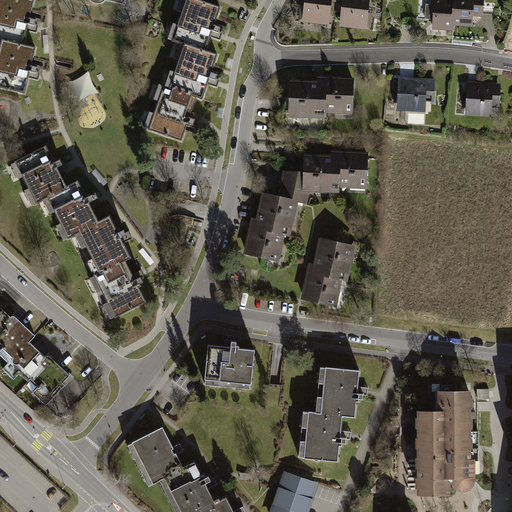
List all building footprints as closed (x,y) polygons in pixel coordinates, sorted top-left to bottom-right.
[(29,1),(26,0),(0,0),(0,28),(22,34),(29,1)] [(78,0),(134,11),(140,0),(78,0)] [(216,8),(194,0),(180,0),(168,37),(179,42),(202,49),(216,8)] [(296,0),(294,22),(327,25),(330,0),(296,0)] [(341,0),(340,25),(367,27),(368,0),(341,0)] [(428,0),(427,30),(450,30),(451,25),(451,0),(428,0)] [(481,0),(451,0),(451,25),(472,27),(472,16),(481,16),(481,0)] [(29,48),(0,40),(0,76),(21,82),(29,48)] [(202,49),(179,42),(169,72),(203,84),(214,53),(202,49)] [(73,81),(68,83),(73,87),(77,93),(80,101),(83,98),(91,95),(96,94),(100,93),(98,91),(93,84),(91,79),(90,74),(89,70),(84,75),(78,79),(73,81)] [(203,84),(169,72),(149,129),(178,138),(192,97),(198,99),(203,84)] [(437,79),(398,77),(396,110),(435,113),(437,79)] [(352,81),(284,80),(284,119),(323,120),(323,113),(351,113),(352,81)] [(504,85),(464,82),(462,115),(502,118),(504,85)] [(336,188),(366,189),(367,152),(329,151),(329,155),(327,170),(338,171),(336,188)] [(327,170),(329,155),(302,153),(300,171),(280,169),(275,194),(297,199),(296,203),(305,203),(308,190),(336,192),(336,188),(338,171),(327,170)] [(52,158),(21,172),(40,212),(70,198),(52,158)] [(297,199),(275,194),(260,192),(254,219),(249,218),(248,222),(241,254),(278,261),(283,235),(288,236),(296,203),(297,199)] [(83,195),(50,210),(64,239),(77,233),(96,223),(83,195)] [(96,223),(77,233),(96,272),(120,260),(125,257),(107,218),(96,223)] [(343,293),(353,245),(313,238),(308,264),(302,263),(295,298),(332,306),(335,291),(343,293)] [(120,260),(96,272),(91,274),(111,317),(142,300),(120,260)] [(0,306),(0,337),(15,321),(0,306)] [(15,321),(0,337),(0,347),(2,349),(0,350),(0,357),(26,380),(32,374),(40,381),(30,392),(42,404),(69,377),(47,356),(41,356),(27,342),(33,336),(15,321)] [(205,386),(249,391),(253,349),(209,344),(205,386)] [(358,369),(315,365),(311,410),(340,413),(354,414),(358,369)] [(436,411),(419,411),(419,493),(449,493),(448,480),(453,480),(453,483),(454,484),(456,486),(458,488),(461,489),(466,488),(467,488),(469,487),(471,485),(472,483),(474,480),(474,451),(469,451),(469,445),(479,445),(478,431),(469,431),(469,418),(476,418),(475,412),(474,402),(469,403),(469,392),(440,392),(440,393),(436,393),(436,411)] [(335,460),(340,413),(298,409),(294,456),(335,460)] [(158,428),(128,443),(149,485),(157,481),(179,469),(158,428)] [(179,469),(157,481),(173,511),(192,511),(212,502),(192,463),(179,469)] [(307,511),(317,483),(284,472),(270,511),(307,511)] [(464,511),(484,511),(485,492),(465,491),(464,511)] [(212,502),(192,511),(231,511),(223,496),(212,502)]
